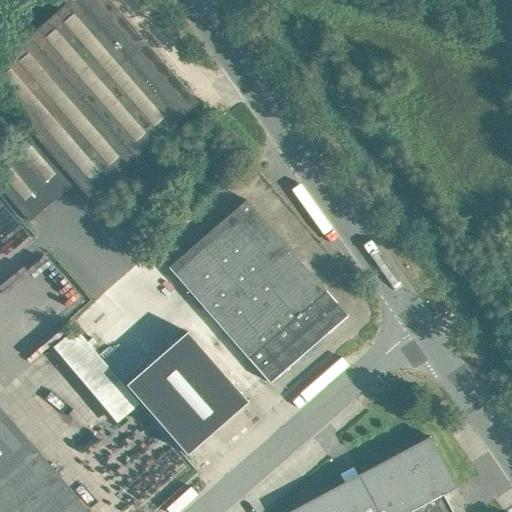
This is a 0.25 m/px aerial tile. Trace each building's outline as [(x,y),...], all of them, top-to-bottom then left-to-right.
[(199,102),(109,0),(70,0),(30,35),(136,157),(199,102)] [(136,157),(30,35),(0,61),(0,94),(36,135),(75,182),(89,198),(136,157)] [(75,182),(36,135),(0,166),(0,185),(31,221),(75,182)] [(347,316),(323,288),(246,200),(170,267),(270,383),(347,316)] [(187,332),(127,385),(188,455),(248,402),(187,332)] [(0,487),(40,453),(0,407),(0,487)] [(410,511),(443,494),(457,487),(430,436),(358,475),(356,471),(342,478),(344,482),(289,511),(410,511)] [(0,511),(11,511),(57,473),(40,453),(0,487),(0,511)] [(91,511),(57,473),(11,511),(91,511)] [(452,511),(443,494),(410,511),(452,511)]
